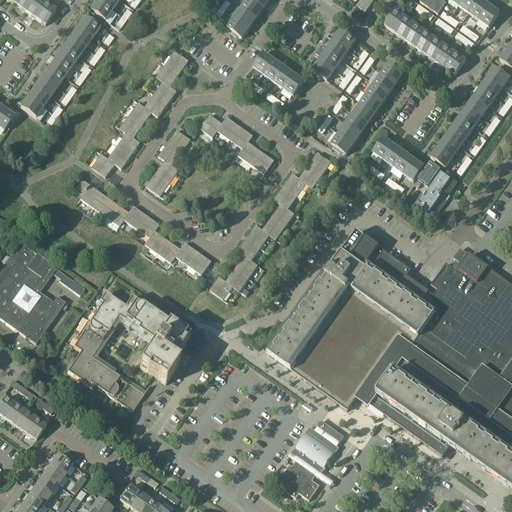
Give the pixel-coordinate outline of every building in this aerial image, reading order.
[(18,0),(15,6),(25,13),(33,0),(18,0)] [(39,0),(33,0),(25,13),(35,20),(46,5),(39,0)] [(115,0),(98,0),(97,2),(112,13),(119,3),(115,0)] [(137,0),(134,0),(130,7),(135,10),(140,2),(137,0)] [(248,0),(241,10),(256,21),(263,11),(248,0)] [(268,0),(248,0),(263,11),(270,1),(268,0)] [(367,0),(361,0),(360,2),(369,9),(373,4),(367,0)] [(439,0),(422,0),(420,4),(429,10),(433,13),(438,16),(446,5),(445,4),(439,0)] [(449,0),(449,1),(458,8),(464,0),(449,0)] [(478,0),(464,0),(458,8),(469,15),(479,0),(478,0)] [(479,0),(469,15),(479,22),(489,7),(479,0)] [(97,2),(90,12),(105,22),(112,13),(97,2)] [(226,2),(221,10),(225,13),(231,5),(226,2)] [(360,2),(356,7),(365,14),(369,9),(360,2)] [(46,5),(35,20),(45,27),(56,12),(46,5)] [(419,6),(416,11),(423,16),(426,12),(419,6)] [(489,7),(479,22),(489,30),(500,15),(489,7)] [(221,10),(215,17),(220,20),(225,13),(221,10)] [(241,10),(234,20),(249,31),(256,21),(241,10)] [(127,11),(122,19),(126,22),(132,14),(127,11)] [(389,21),(385,28),(395,34),(405,19),(396,12),(393,16),(391,14),(390,15),(389,17),(387,20),(389,21)] [(426,12),(423,16),(431,22),(434,17),(426,12)] [(444,14),(440,18),(448,24),(451,19),(444,14)] [(85,19),(77,29),(92,40),(100,30),(96,27),(98,25),(93,21),(91,23),(85,19)] [(122,19),(116,26),(121,30),(126,22),(122,19)] [(405,19),(395,34),(405,42),(415,27),(405,19)] [(451,19),(448,24),(456,29),(459,24),(451,19)] [(234,20),(227,30),(230,32),(229,35),(234,39),(236,36),(242,41),(249,31),(234,20)] [(439,21),(436,25),(443,31),(446,26),(439,21)] [(446,26),(443,31),(451,36),(454,31),(446,26)] [(415,27),(405,42),(415,49),(425,34),(415,27)] [(464,28),(460,32),(468,38),(471,33),(464,28)] [(77,29),(70,39),(85,50),(92,40),(77,29)] [(341,32),(333,42),(348,53),(356,43),(341,32)] [(471,33),(468,38),(476,43),(479,39),(471,33)] [(425,34),(415,49),(425,56),(435,41),(425,34)] [(459,35),(455,39),(463,45),(466,40),(459,35)] [(109,36),(104,44),(108,47),(114,40),(109,36)] [(70,39),(63,49),(78,60),(85,50),(70,39)] [(466,40),(463,45),(471,50),(474,46),(466,40)] [(435,41),(425,56),(435,63),(445,48),(435,41)] [(333,42),(326,52),(341,63),(348,53),(333,42)] [(445,48),(435,63),(445,70),(455,55),(445,48)] [(63,49),(56,59),(71,70),(78,60),(63,49)] [(100,49),(95,57),(99,60),(105,52),(100,49)] [(326,52),(319,62),(334,73),(341,63),(326,52)] [(511,56),(507,52),(500,62),(511,71),(511,56)] [(364,53),(359,60),(363,63),(369,56),(364,53)] [(174,54),(165,66),(179,77),(188,65),(189,63),(174,54)] [(264,55),(253,70),(263,77),(274,62),(264,55)] [(455,55),(445,70),(455,77),(466,62),(455,55)] [(95,57),(89,64),(94,67),(99,60),(95,57)] [(371,58),(366,65),(370,68),(376,61),(371,58)] [(56,59),(49,69),(64,80),(71,70),(56,59)] [(359,60),(353,68),(358,71),(363,63),(359,60)] [(274,62),(263,77),(273,84),(284,69),(274,62)] [(319,62),(312,72),(327,83),(334,73),(319,62)] [(366,65),(360,73),(365,76),(370,68),(366,65)] [(165,66),(156,80),(163,85),(163,84),(170,89),(179,77),(165,66)] [(388,66),(381,76),(396,87),(403,77),(388,66)] [(49,69),(42,79),(57,90),(64,80),(49,69)] [(86,69),(81,76),(85,80),(91,72),(86,69)] [(284,69),(273,84),(283,91),(294,76),(284,69)] [(495,69),(487,80),(502,91),(510,80),(506,78),(508,75),(507,75),(502,71),(501,74),(495,69)] [(350,73),(345,80),(349,83),(355,76),(350,73)] [(81,76),(75,84),(80,87),(85,80),(81,76)] [(294,76),(283,91),(293,98),(296,95),(298,97),(299,96),(302,91),(300,89),(304,83),(294,76)] [(381,76),(374,86),(389,97),(396,87),(381,76)] [(357,77),(352,85),(356,88),(362,81),(357,77)] [(42,79),(35,89),(50,100),(57,90),(42,79)] [(345,80),(339,88),(344,91),(349,83),(345,80)] [(487,80),(480,90),(495,101),(502,91),(487,80)] [(249,81),(246,85),(254,91),(257,86),(249,81)] [(163,85),(154,97),(167,107),(169,105),(177,94),(175,92),(170,89),(163,84),(163,85)] [(352,85),(346,93),(351,96),(356,88),(352,85)] [(257,86),(254,91),(261,96),(264,92),(257,86)] [(374,86),(367,96),(382,107),(389,97),(374,86)] [(35,89),(28,99),(43,110),(50,100),(35,89)] [(72,89),(66,96),(71,100),(76,92),(72,89)] [(480,90),(473,100),(488,111),(495,101),(480,90)] [(269,95),(266,99),(273,105),(276,100),(269,95)] [(66,96),(61,104),(66,107),(71,100),(66,96)] [(367,96),(360,106),(375,117),(382,107),(367,96)] [(154,97),(144,110),(152,115),(156,119),(158,120),(166,109),(167,107),(154,97)] [(343,97),(338,105),(342,108),(348,101),(343,97)] [(28,99),(21,109),(32,117),(36,120),(43,110),(28,99)] [(276,100),(273,105),(281,110),(284,106),(276,100)] [(473,100),(466,110),(481,121),(488,111),(473,100)] [(138,105),(128,118),(142,128),(148,120),(152,115),(144,110),(138,105)] [(338,105),(332,113),(337,116),(342,108),(338,105)] [(360,106),(352,116),(368,127),(375,117),(360,106)] [(504,107),(499,115),(504,118),(509,110),(504,107)] [(58,109),(52,116),(57,119),(62,112),(58,109)] [(466,110),(459,120),(474,131),(481,121),(466,110)] [(4,111),(0,116),(0,130),(4,133),(6,130),(8,131),(9,131),(12,126),(10,124),(14,118),(4,111)] [(52,116),(47,124),(51,127),(57,119),(52,116)] [(352,116),(345,126),(360,137),(368,127),(352,116)] [(209,117),(199,131),(213,141),(217,133),(222,126),(209,117)] [(329,117),(324,125),(328,128),(333,120),(329,117)] [(128,118),(119,131),(126,136),(133,141),(134,141),(142,128),(128,118)] [(496,119),(490,127),(495,130),(500,123),(496,119)] [(222,126),(217,133),(230,142),(240,129),(227,120),(222,126)] [(459,120),(452,130),(467,141),(474,131),(459,120)] [(324,125),(318,132),(323,135),(328,128),(324,125)] [(345,126),(338,136),(353,147),(360,137),(345,126)] [(490,127),(485,135),(489,138),(495,130),(490,127)] [(240,129),(230,142),(243,152),(248,144),(248,145),(253,138),(240,129)] [(452,130),(445,140),(460,151),(467,141),(452,130)] [(177,133),(167,146),(181,156),(190,143),(190,142),(182,136),(177,133)] [(126,136),(117,149),(131,159),(132,156),(140,145),(138,144),(134,141),(133,141),(126,136)] [(338,136),(331,146),(335,148),(333,151),(339,155),(340,152),(346,157),(353,147),(338,136)] [(482,139),(476,147),(481,150),(486,143),(482,139)] [(384,140),(373,155),(383,162),(394,147),(384,140)] [(445,140),(437,150),(453,161),(460,151),(445,140)] [(243,152),(238,158),(251,167),(261,154),(248,145),(248,144),(243,152)] [(167,146),(158,159),(165,163),(172,169),(172,168),(181,156),(167,146)] [(394,147),(383,162),(393,169),(404,154),(394,147)] [(476,147),(471,155),(475,158),(481,150),(476,147)] [(117,149),(108,161),(115,167),(120,170),(121,172),(129,160),(131,159),(117,149)] [(437,150),(430,160),(446,170),(453,161),(437,150)] [(261,154),(251,167),(264,177),(274,163),(261,154)] [(404,154),(393,169),(404,177),(414,162),(404,154)] [(317,155),(308,168),(322,178),(331,165),(317,155)] [(92,170),(106,180),(112,172),(115,167),(108,161),(101,157),(92,170)] [(468,159),(462,167),(467,170),(472,162),(468,159)] [(414,162),(404,177),(413,184),(416,180),(418,182),(422,176),(420,175),(424,169),(414,162)] [(165,163),(155,176),(169,186),(179,173),(172,168),(172,169),(165,163)] [(422,176),(418,182),(429,189),(434,182),(439,174),(441,172),(435,168),(430,165),(426,170),(422,176)] [(369,166),(366,171),(374,176),(377,172),(369,166)] [(462,167),(457,174),(461,178),(467,170),(462,167)] [(308,168),(299,181),(306,186),(305,186),(313,191),(322,178),(308,168)] [(377,172),(374,176),(381,182),(384,177),(377,172)] [(415,208),(415,209),(427,218),(433,222),(446,203),(444,202),(447,198),(457,184),(451,180),(450,182),(441,175),(435,183),(430,190),(427,195),(429,196),(425,200),(422,198),(415,208)] [(155,176),(146,189),(160,199),(169,186),(155,176)] [(284,187),(283,190),(296,199),(305,186),(306,186),(299,181),(294,177),(293,176),(284,187)] [(389,180),(386,185),(393,190),(397,186),(389,180)] [(83,182),(75,193),(83,198),(82,200),(81,201),(88,207),(98,193),(83,182)] [(397,186),(393,190),(401,195),(401,196),(404,191),(397,186)] [(282,191),(274,202),(276,204),(280,207),(287,212),(288,212),(296,199),(283,190),(282,191)] [(98,193),(88,207),(104,218),(114,204),(98,193)] [(114,204),(104,218),(120,229),(124,223),(124,222),(129,215),(114,204)] [(280,207),(271,220),(285,230),(294,216),(288,212),(287,212),(280,207)] [(129,215),(124,222),(124,223),(137,232),(147,218),(145,217),(134,209),(133,210),(129,215)] [(147,218),(137,232),(150,241),(155,234),(159,229),(160,227),(149,219),(147,218)] [(271,220),(262,232),(270,237),(269,238),(276,243),(285,230),(271,220)] [(248,239),(247,241),(260,250),(269,238),(270,237),(262,232),(258,229),(256,228),(248,239)] [(150,241),(145,247),(158,257),(168,243),(155,234),(150,241)] [(278,344),(269,357),(282,366),(289,371),(291,373),(292,373),(292,374),(301,380),(324,396),(338,406),(348,413),(356,401),(359,398),(366,402),(370,405),(369,406),(443,459),(446,453),(451,447),(509,488),(511,489),(511,287),(504,281),(469,257),(461,268),(456,265),(453,270),(446,266),(431,287),(437,292),(433,298),(424,291),(420,297),(403,284),(411,273),(411,272),(357,234),(342,254),(325,278),(327,279),(323,285),(321,284),(305,307),(296,319),(289,329),(278,344)] [(242,247),(237,254),(239,255),(244,258),(251,264),(251,263),(260,250),(247,241),(242,247)] [(168,243),(158,257),(171,266),(176,259),(181,252),(170,244),(168,243)] [(0,320),(32,343),(36,346),(65,305),(57,299),(53,304),(39,295),(53,276),(60,281),(59,283),(80,298),(85,291),(56,271),(51,266),(37,256),(32,253),(20,245),(9,259),(5,266),(0,272),(0,320)] [(181,252),(176,259),(189,268),(199,255),(197,253),(185,245),(184,247),(181,252)] [(460,251),(454,260),(460,265),(466,255),(460,251)] [(199,255),(189,268),(201,277),(202,278),(208,269),(211,264),(200,256),(199,255)] [(244,258),(234,272),(248,281),(258,268),(251,263),(251,264),(244,258)] [(226,284),(225,284),(233,289),(232,290),(239,294),(248,281),(234,272),(226,284)] [(211,290),(210,292),(221,301),(223,302),(232,290),(233,289),(225,284),(226,284),(221,280),(219,279),(211,290)] [(81,354),(67,374),(76,380),(80,383),(88,388),(93,392),(95,389),(132,414),(144,396),(92,361),(118,321),(124,325),(126,322),(139,331),(138,334),(144,338),(146,336),(152,340),(150,342),(155,346),(140,369),(148,374),(152,378),(153,378),(157,381),(166,386),(179,366),(169,359),(174,351),(172,349),(173,347),(181,353),(181,352),(186,344),(190,339),(189,339),(187,337),(169,325),(164,322),(132,300),(125,310),(105,297),(99,305),(93,314),(83,330),(75,341),(78,343),(74,349),(81,354)] [(19,387),(15,391),(23,396),(26,392),(19,387)] [(26,392),(23,396),(31,402),(32,401),(34,397),(32,396),(26,392)] [(0,416),(6,421),(17,406),(6,399),(4,402),(2,400),(1,401),(0,402),(0,416)] [(38,401),(35,405),(43,411),(46,406),(38,401)] [(17,406),(6,421),(16,428),(27,413),(17,406)] [(46,406),(43,411),(50,416),(54,412),(46,406)] [(27,413),(16,428),(26,435),(37,420),(27,413)] [(37,420),(26,435),(36,443),(47,427),(37,420)] [(340,444),(344,438),(322,423),(314,433),(309,429),(306,434),(307,435),(296,449),(292,454),(297,457),(293,462),(296,464),(292,469),(290,467),(289,468),(279,482),(289,489),(286,494),(296,501),(299,497),(299,496),(309,503),(319,488),(312,483),(315,478),(318,480),(318,479),(321,475),(325,470),(324,469),(335,455),(339,450),(336,448),(340,444)] [(58,456),(50,466),(53,468),(65,477),(73,467),(71,466),(69,465),(71,462),(70,462),(65,458),(64,461),(58,456)] [(50,466),(43,477),(58,487),(65,477),(53,468),(50,466)] [(143,475),(139,479),(147,485),(150,480),(143,475)] [(43,477),(36,487),(51,497),(58,487),(43,477)] [(81,477),(76,485),(80,488),(86,480),(81,477)] [(150,480),(147,485),(155,490),(158,486),(150,480)] [(76,485),(70,492),(75,496),(80,488),(76,485)] [(36,487),(29,496),(32,498),(44,507),(51,497),(36,487)] [(124,496),(120,502),(130,509),(141,494),(130,487),(128,490),(125,489),(121,494),(124,496)] [(163,489),(159,494),(167,499),(170,494),(163,489)] [(81,492),(76,500),(80,503),(86,496),(81,492)] [(141,494),(130,509),(133,511),(142,511),(150,501),(141,494)] [(170,494),(167,499),(175,504),(178,500),(170,494)] [(29,496),(22,506),(29,511),(40,511),(44,507),(32,498),(29,496)] [(67,497),(62,505),(66,508),(72,500),(67,497)] [(76,500),(70,508),(75,511),(80,503),(76,500)] [(98,500),(91,511),(92,511),(112,511),(113,511),(109,508),(98,500)] [(150,501),(142,511),(157,511),(160,508),(150,501)]
